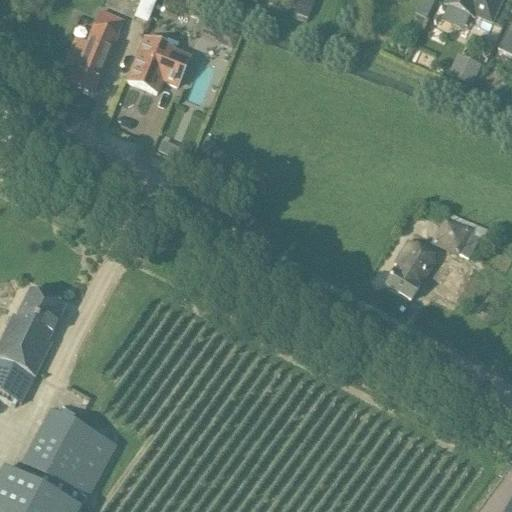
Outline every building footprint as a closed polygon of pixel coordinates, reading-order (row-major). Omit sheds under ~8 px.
[(148,24),(157,3),(150,0),(142,0),(135,18),(148,24)] [(450,0),(447,8),(475,21),(476,18),(492,25),(503,1),(499,0),(450,0)] [(100,14),(93,31),(81,60),(76,58),(73,67),(78,69),(71,87),(93,96),(116,40),(123,24),(100,14)] [(511,27),(498,53),(511,59),(511,27)] [(225,33),(220,46),(231,51),(236,38),(225,33)] [(156,97),(161,84),(176,90),(177,90),(189,61),(186,60),(173,55),(174,54),(170,53),(145,42),(144,43),(127,85),(156,97)] [(471,88),(480,68),(470,63),(460,83),(471,88)] [(448,217),(434,247),(459,257),(469,262),(480,241),(485,243),(489,233),(448,217)] [(397,267),(384,289),(410,304),(423,283),(434,290),(434,292),(452,303),(468,276),(450,264),(445,272),(434,265),(434,264),(407,246),(405,249),(395,266),(397,267)] [(64,311),(29,294),(19,314),(15,313),(0,344),(0,398),(20,408),(34,380),(51,346),(48,345),(64,311)] [(0,477),(0,511),(79,511),(85,502),(86,503),(114,451),(50,416),(21,468),(23,469),(17,480),(3,472),(0,477)]
